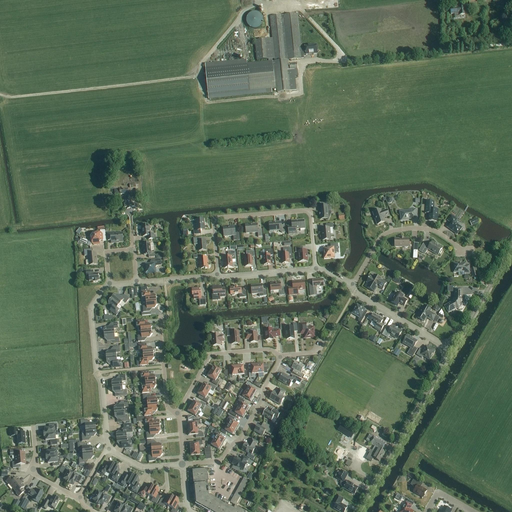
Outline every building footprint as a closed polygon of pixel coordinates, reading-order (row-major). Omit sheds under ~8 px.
[(458,16),(465,15),(464,7),(459,8),(459,6),(455,6),(456,8),(450,9),(451,14),(458,13),(458,16)] [(247,16),(246,19),(246,21),(246,23),(247,26),(249,27),(251,29),(253,29),(256,29),(258,29),(260,27),(262,26),(263,23),(263,21),(263,19),(262,16),(260,15),(258,13),(256,13),(253,13),(251,13),(249,15),(247,16)] [(247,60),(205,64),(208,96),(277,89),(277,93),(290,91),(296,91),(294,70),(290,70),(288,71),(287,61),(304,59),(304,57),(306,57),(306,55),(318,54),(317,45),(305,46),(305,49),(301,49),(298,14),(270,17),(272,39),(255,41),(257,61),(274,59),(275,61),(274,61),(274,62),(272,62),(272,61),(247,64),(247,60)] [(112,168),(118,172),(120,167),(115,164),(112,168)] [(121,189),(119,189),(120,194),(124,194),(125,198),(125,203),(124,203),(125,208),(127,207),(127,209),(131,208),(131,207),(134,207),(134,202),(132,203),(132,197),(130,198),(130,193),(128,193),(127,188),(126,188),(121,189)] [(428,221),(437,221),(438,210),(433,209),(434,202),(426,201),(425,213),(429,213),(428,221)] [(331,214),(331,211),(330,205),(320,207),(321,213),(319,213),(320,216),(321,219),(326,219),(328,220),(331,214)] [(389,216),(387,210),(381,212),(380,210),(373,212),(377,225),(385,222),(383,218),(389,216)] [(405,211),(400,212),(402,220),(406,219),(406,220),(409,219),(417,218),(415,210),(409,211),(409,210),(405,211)] [(447,227),(457,234),(462,228),(455,223),(457,219),(451,215),(447,220),(450,222),(447,227)] [(193,231),(194,235),(201,234),(200,230),(205,230),(204,219),(195,220),(196,231),(193,231)] [(304,220),(291,221),(292,226),(288,226),(288,235),(296,234),(296,229),(305,229),(304,220)] [(281,230),(282,233),(285,233),(284,225),(281,226),(281,222),(269,223),(270,231),(281,230)] [(257,224),(245,225),(246,233),(258,232),(258,237),(262,237),(262,229),(258,230),(257,224)] [(326,228),(321,229),(322,240),(331,240),(331,239),(331,238),(331,237),(331,235),(330,235),(330,228),(333,228),(333,224),(326,224),(326,228)] [(149,225),(141,226),(142,237),(148,236),(148,240),(154,239),(153,234),(150,234),(150,230),(151,229),(151,228),(150,227),(149,227),(149,225)] [(235,226),(229,227),(229,228),(223,229),(224,237),(233,236),(233,241),(240,240),(239,233),(235,233),(235,226)] [(104,231),(100,231),(100,233),(96,234),(95,233),(93,234),(91,236),(91,238),(92,239),(92,243),(94,245),(99,244),(99,241),(100,241),(103,240),(102,237),(104,237),(104,231)] [(116,242),(123,241),(122,233),(114,234),(114,232),(107,232),(107,240),(111,240),(111,243),(117,243),(116,242)] [(206,244),(206,240),(201,241),(201,238),(193,238),(194,245),(198,244),(199,251),(206,250),(206,244)] [(408,247),(409,247),(409,239),(395,239),(395,247),(404,247),(405,248),(406,248),(407,248),(408,247)] [(429,247),(423,244),(419,251),(425,254),(428,249),(438,255),(439,253),(440,254),(442,251),(441,250),(442,248),(438,246),(436,244),(432,242),(429,247)] [(150,243),(143,244),(144,249),(143,249),(144,252),(144,255),(148,255),(149,258),(155,257),(154,254),(151,254),(150,251),(154,251),(153,244),(150,244),(150,243)] [(338,252),(338,244),(330,244),(331,247),(325,248),(323,250),(324,257),(326,258),(335,258),(334,253),(338,252)] [(307,258),(307,250),(303,251),(302,247),(295,248),(295,252),(298,252),(298,255),(299,255),(299,262),(307,261),(307,258)] [(284,253),(281,254),(282,264),(289,263),(289,254),(292,254),(291,248),(283,249),(284,253)] [(97,265),(96,253),(93,253),(93,249),(84,250),(84,256),(88,256),(89,260),(86,261),(86,265),(89,265),(89,266),(97,265)] [(265,255),(263,255),(264,265),(271,264),(270,256),(273,256),(272,250),(265,250),(265,255)] [(246,256),(244,257),(245,267),(252,266),(251,257),(254,257),(254,251),(246,252),(246,256)] [(235,252),(228,252),(228,256),(227,256),(227,257),(223,257),(224,261),(225,268),(228,268),(232,268),(232,260),(235,260),(235,252)] [(201,255),(195,255),(193,255),(194,259),(199,258),(199,262),(199,264),(200,265),(200,269),(205,269),(206,269),(208,269),(207,261),(207,257),(201,258),(201,255)] [(161,259),(151,260),(151,264),(145,264),(146,271),(144,273),(148,275),(149,274),(156,273),(155,268),(156,266),(161,266),(161,259)] [(236,260),(237,271),(244,270),(244,259),(236,260)] [(454,268),(453,268),(453,273),(458,273),(458,276),(464,275),(464,272),(465,272),(465,273),(470,273),(470,265),(466,265),(466,263),(454,264),(454,268)] [(99,276),(98,274),(93,274),(93,271),(86,271),(86,278),(89,277),(89,281),(93,281),(93,282),(97,282),(97,281),(99,280),(99,278),(99,277),(99,276)] [(372,278),(370,276),(366,282),(369,284),(367,288),(374,292),(378,286),(383,289),(386,283),(381,280),(374,275),(372,278)] [(320,280),(312,280),(313,285),(309,285),(310,297),(317,296),(316,288),(324,287),(324,284),(325,281),(323,280),(323,279),(322,279),(321,279),(320,280)] [(303,290),(304,290),(305,290),(304,281),(303,281),(300,281),(300,282),(297,282),(296,281),(294,281),(293,282),(293,287),(292,288),(289,288),(289,295),(299,294),(299,290),(299,291),(303,290)] [(284,288),(281,288),(280,283),(270,284),(271,294),(279,293),(279,296),(284,295),(284,288)] [(262,285),(251,286),(252,294),(259,294),(260,297),(263,296),(266,296),(266,290),(263,290),(262,285)] [(226,297),(225,288),(221,289),(221,286),(213,287),(213,295),(212,295),(212,301),(221,300),(220,297),(226,297)] [(246,297),(245,290),(241,291),(241,287),(238,287),(237,286),(235,287),(230,288),(231,295),(232,295),(232,296),(234,295),(235,295),(235,294),(239,294),(239,298),(246,297)] [(157,297),(153,294),(151,294),(148,291),(147,287),(141,288),(141,292),(142,298),(146,298),(146,302),(156,301),(156,299),(157,297)] [(199,292),(199,288),(192,289),(192,296),(194,296),(194,299),(199,299),(199,306),(206,305),(205,297),(201,298),(201,291),(199,292)] [(462,289),(454,289),(454,298),(453,298),(452,301),(452,302),(444,306),(448,313),(456,308),(459,310),(461,307),(462,306),(462,305),(463,304),(463,303),(464,300),(462,299),(462,289)] [(392,299),(393,300),(391,302),(398,306),(399,303),(404,306),(407,301),(402,298),(403,296),(397,292),(395,296),(394,296),(393,296),(392,298),(392,299)] [(119,296),(117,294),(113,295),(113,297),(111,298),(119,305),(123,307),(129,299),(124,295),(119,296)] [(119,305),(111,298),(110,300),(108,300),(109,305),(112,308),(110,311),(116,316),(120,311),(117,308),(119,305)] [(142,307),(143,313),(142,313),(142,316),(151,315),(151,312),(150,312),(152,309),(152,308),(155,308),(158,304),(156,303),(156,301),(146,302),(146,306),(142,307)] [(358,320),(358,321),(359,322),(361,323),(367,312),(365,311),(365,310),(357,305),(352,313),(359,318),(358,320)] [(431,310),(424,306),(417,317),(424,322),(426,317),(433,321),(437,323),(439,318),(436,316),(436,315),(430,312),(431,310)] [(373,315),(371,318),(368,316),(367,319),(377,324),(374,329),(380,332),(384,326),(381,324),(383,320),(380,318),(378,317),(373,315)] [(142,320),(136,321),(136,327),(138,327),(138,331),(141,331),(151,330),(151,328),(152,327),(148,323),(146,324),(146,323),(144,322),(144,320),(142,320)] [(106,327),(102,331),(104,332),(104,334),(114,333),(114,329),(118,329),(117,323),(111,323),(111,324),(108,327),(106,327)] [(293,327),(285,328),(286,335),(287,339),(289,339),(290,340),(291,339),(292,339),(294,339),(294,332),(297,332),(297,324),(293,324),(293,327)] [(306,324),(300,324),(300,334),(304,334),(305,338),(314,337),(314,334),(315,334),(314,331),(313,327),(307,328),(306,324)] [(402,332),(392,326),(389,331),(385,329),(382,335),(388,338),(390,334),(397,339),(402,332)] [(231,344),(240,344),(239,331),(231,332),(230,329),(226,329),(227,337),(231,336),(231,344)] [(266,340),(273,340),(273,337),(280,337),(279,330),(272,330),(272,329),(265,330),(266,340)] [(141,335),(137,336),(138,342),(144,341),(147,338),(149,337),(153,333),(151,332),(151,330),(141,331),(141,335)] [(257,337),(258,337),(258,332),(249,333),(250,333),(245,334),(245,340),(250,339),(250,343),(258,342),(257,337)] [(114,333),(104,334),(104,337),(103,338),(107,341),(107,345),(119,344),(118,337),(115,338),(114,333)] [(219,335),(212,335),(212,339),(211,340),(211,342),(213,343),(213,346),(220,345),(220,342),(225,342),(224,336),(220,336),(219,335)] [(407,335),(403,343),(411,348),(407,354),(413,357),(417,349),(414,347),(418,341),(407,335)] [(153,352),(154,350),(150,347),(148,347),(147,346),(146,344),(138,345),(139,351),(140,351),(141,355),(143,355),(153,354),(153,352)] [(423,351),(420,349),(416,355),(422,358),(423,356),(429,360),(432,355),(433,355),(435,351),(431,349),(426,346),(423,351)] [(110,351),(108,351),(105,355),(106,356),(106,358),(116,357),(116,353),(120,353),(119,347),(113,347),(113,348),(110,351)] [(153,354),(143,355),(143,359),(139,360),(140,366),(148,365),(148,363),(149,361),(152,361),(155,357),(153,356),(153,354)] [(116,357),(106,358),(106,360),(105,362),(109,365),(112,368),(121,367),(121,361),(117,362),(116,357)] [(293,366),(292,368),(298,372),(296,374),(302,378),(303,375),(301,373),(304,367),(301,365),(301,364),(299,363),(296,362),(295,363),(294,363),(293,366)] [(257,364),(251,364),(252,372),(249,372),(249,378),(255,377),(254,374),(258,374),(257,364)] [(263,364),(257,364),(258,374),(264,373),(264,374),(267,374),(267,368),(264,368),(263,364)] [(243,365),(237,366),(238,375),(244,375),(244,377),(247,377),(247,371),(244,371),(243,365)] [(210,371),(218,376),(221,371),(213,366),(210,371)] [(237,366),(231,366),(232,372),(229,373),(229,379),(232,378),(232,376),(238,375),(237,366)] [(217,386),(220,381),(217,379),(218,376),(210,371),(207,376),(213,380),(212,383),(217,386)] [(149,372),(147,372),(140,372),(141,378),(145,378),(145,382),(156,381),(155,379),(156,378),(153,375),(151,375),(149,374),(149,372)] [(291,378),(283,374),(279,381),(289,387),(291,383),(295,385),(296,381),(300,384),(302,380),(293,375),(291,378)] [(119,376),(116,379),(114,380),(110,383),(112,385),(112,387),(122,386),(122,382),(126,381),(125,375),(119,376)] [(156,381),(145,382),(146,387),(142,387),(142,393),(151,392),(150,390),(152,389),(154,389),(157,385),(156,384),(156,381)] [(252,385),(247,382),(246,385),(249,387),(246,392),(254,397),(257,391),(251,388),(252,385)] [(209,387),(203,383),(200,389),(208,393),(210,390),(213,392),(216,387),(211,384),(209,387)] [(122,386),(112,387),(112,389),(111,390),(115,394),(117,393),(121,396),(121,397),(127,396),(127,390),(123,390),(122,386)] [(208,393),(200,389),(197,394),(203,397),(202,400),(207,403),(210,398),(206,396),(208,393)] [(277,393),(274,392),(270,399),(280,405),(284,398),(282,397),(285,392),(279,389),(277,393)] [(254,397),(246,392),(243,397),(240,395),(238,398),(239,399),(240,399),(243,401),(245,398),(251,402),(254,397)] [(152,398),(149,395),(143,395),(143,401),(147,401),(147,405),(158,404),(157,402),(159,401),(155,398),(152,398)] [(240,399),(239,399),(238,401),(241,403),(238,408),(246,413),(249,408),(243,404),(245,402),(243,401),(240,399)] [(121,402),(118,405),(116,406),(113,409),(114,410),(114,413),(125,412),(124,408),(128,407),(128,401),(121,402)] [(190,406),(199,411),(200,408),(203,409),(206,405),(201,402),(199,404),(193,401),(190,406)] [(148,410),(144,410),(145,416),(151,415),(154,412),(156,412),(159,408),(158,407),(158,404),(147,405),(148,410)] [(199,411),(190,406),(187,411),(196,416),(196,417),(199,416),(201,412),(199,411)] [(246,413),(238,408),(236,412),(231,410),(229,413),(236,417),(237,415),(243,418),(246,413)] [(266,410),(263,415),(272,420),(273,417),(277,419),(280,413),(274,410),(272,413),(266,410)] [(125,412),(114,413),(114,415),(113,416),(117,420),(119,419),(123,422),(123,423),(129,422),(129,416),(125,416),(125,412)] [(233,422),(235,419),(230,416),(227,421),(230,422),(228,425),(236,430),(239,425),(233,422)] [(153,417),(151,418),(145,418),(145,424),(149,424),(150,428),(160,427),(160,425),(161,424),(157,421),(157,420),(153,417)] [(197,429),(197,428),(197,425),(200,425),(200,419),(194,420),(194,423),(187,424),(188,430),(197,429)] [(90,423),(86,420),(80,421),(81,427),(84,426),(85,431),(95,430),(95,427),(96,426),(92,423),(90,423)] [(257,426),(256,428),(254,431),(263,436),(265,432),(270,435),(274,429),(264,423),(261,428),(257,426)] [(133,433),(132,424),(123,425),(124,428),(121,431),(118,432),(115,435),(116,436),(117,439),(127,438),(126,433),(133,433)] [(43,435),(57,434),(57,432),(54,432),(54,429),(55,428),(55,425),(48,425),(49,429),(44,429),(44,433),(43,433),(43,435)] [(228,425),(226,428),(225,431),(222,429),(221,432),(226,435),(227,432),(234,436),(236,430),(228,425)] [(345,435),(348,430),(341,425),(338,431),(345,435)] [(150,433),(146,433),(147,439),(153,438),(156,435),(158,434),(161,431),(160,430),(160,427),(150,428),(150,433)] [(25,444),(24,432),(17,433),(17,429),(9,430),(10,437),(16,436),(17,445),(25,444)] [(203,433),(202,433),(202,432),(198,432),(197,429),(188,430),(188,436),(195,435),(196,438),(204,437),(203,433)] [(95,430),(85,431),(85,435),(81,435),(82,441),(88,441),(91,437),(93,437),(97,433),(95,432),(95,430)] [(221,434),(216,431),(213,435),(216,437),(214,440),(223,445),(226,440),(219,436),(221,434)] [(57,434),(43,435),(43,437),(45,437),(45,441),(50,440),(50,444),(50,446),(57,445),(56,439),(55,440),(54,436),(57,436),(57,434)] [(372,451),(382,457),(385,452),(381,450),(385,443),(373,436),(370,434),(366,440),(369,442),(369,443),(375,447),(372,451)] [(131,437),(127,438),(117,439),(117,441),(116,442),(119,445),(122,445),(122,449),(125,448),(132,448),(131,437)] [(246,443),(242,450),(249,454),(247,456),(251,458),(252,456),(251,455),(255,448),(254,448),(258,442),(252,439),(249,445),(246,443)] [(153,440),(147,441),(147,447),(151,447),(152,451),(162,450),(162,448),(163,447),(159,443),(157,444),(157,443),(153,440)] [(202,446),(202,443),(202,440),(196,441),(196,444),(189,444),(190,450),(199,449),(199,446),(202,446)] [(223,445),(214,440),(211,445),(220,450),(223,445)] [(344,442),(342,447),(349,451),(352,446),(344,442)] [(363,447),(360,445),(355,442),(352,447),(357,450),(357,449),(361,451),(357,458),(363,461),(367,455),(368,456),(366,459),(371,462),(373,458),(380,462),(382,457),(372,451),(370,450),(363,447)] [(87,446),(84,443),(83,443),(77,443),(78,450),(81,449),(82,454),(92,453),(92,450),(93,449),(89,446),(87,446)] [(47,456),(45,456),(45,458),(59,457),(59,454),(56,455),(56,451),(57,451),(57,447),(50,448),(51,452),(46,452),(47,456)] [(24,459),(24,452),(19,453),(19,450),(10,450),(10,456),(14,456),(14,459),(24,459)] [(162,450),(152,451),(152,455),(148,456),(149,462),(155,461),(158,458),(160,457),(163,454),(162,452),(162,450)] [(346,452),(342,451),(336,461),(339,463),(346,452)] [(92,453),(82,454),(82,458),(78,458),(79,464),(85,464),(88,460),(90,460),(94,456),(92,455),(92,453)] [(59,466),(59,463),(60,463),(60,462),(60,459),(63,459),(62,456),(59,457),(45,458),(45,460),(47,460),(47,464),(52,463),(52,467),(59,466)] [(232,464),(234,465),(231,469),(238,473),(240,469),(243,471),(245,469),(246,469),(247,467),(247,466),(246,466),(247,464),(249,465),(251,461),(243,456),(241,460),(236,457),(232,464)] [(24,459),(14,459),(15,463),(12,463),(12,469),(20,468),(20,465),(25,465),(24,459)] [(109,474),(114,465),(112,464),(112,462),(107,464),(105,467),(102,465),(98,472),(104,475),(106,472),(109,474)] [(116,466),(114,465),(109,474),(113,476),(111,480),(117,483),(121,476),(118,474),(118,473),(119,470),(118,466),(116,466)] [(69,470),(65,468),(62,466),(59,472),(62,474),(65,476),(63,480),(66,482),(65,483),(67,484),(74,472),(72,471),(71,473),(68,471),(69,470)] [(207,469),(192,471),(196,505),(208,511),(243,511),(236,508),(238,505),(237,504),(249,482),(243,479),(230,503),(235,506),(234,507),(235,507),(234,510),(229,507),(230,505),(224,502),(223,504),(209,496),(209,494),(211,494),(211,489),(208,489),(208,482),(209,482),(207,469)] [(344,475),(338,471),(335,476),(337,478),(337,479),(341,481),(340,482),(341,486),(344,488),(343,489),(354,495),(358,488),(353,485),(353,484),(348,481),(347,482),(344,480),(346,476),(344,475)] [(74,472),(67,484),(69,485),(70,484),(73,485),(75,481),(78,483),(82,477),(78,475),(78,477),(75,475),(76,473),(74,472)] [(125,483),(129,485),(134,476),(132,475),(132,473),(127,475),(126,477),(123,475),(118,483),(123,486),(125,483)] [(14,479),(11,476),(5,482),(8,485),(9,484),(12,489),(20,482),(16,478),(14,479)] [(134,476),(129,485),(133,487),(131,491),(137,493),(140,486),(138,485),(138,484),(139,481),(138,477),(136,477),(134,476)] [(422,483),(416,480),(414,479),(411,485),(416,488),(413,492),(423,498),(427,491),(420,487),(422,483)] [(24,487),(20,482),(12,489),(16,493),(16,494),(18,497),(24,492),(21,489),(24,487)] [(145,489),(142,487),(138,494),(143,497),(145,494),(149,496),(154,487),(152,486),(151,484),(147,485),(145,489)] [(156,488),(154,487),(149,496),(153,498),(151,501),(156,504),(159,499),(156,497),(159,492),(158,487),(156,488)] [(98,491),(94,489),(91,495),(94,496),(92,500),(95,502),(95,503),(97,504),(103,492),(101,491),(100,493),(97,492),(98,491)] [(43,493),(37,490),(35,492),(31,490),(28,495),(32,497),(31,500),(38,503),(43,493)] [(105,493),(103,492),(97,504),(98,505),(99,504),(102,506),(105,502),(108,504),(111,498),(108,496),(107,497),(104,496),(105,493)] [(172,496),(171,495),(166,496),(164,501),(161,499),(158,505),(163,508),(165,505),(169,507),(174,498),(172,496)] [(54,509),(59,500),(52,496),(49,503),(44,500),(41,507),(46,510),(48,506),(54,509)] [(339,511),(344,511),(347,507),(341,504),(343,500),(336,496),(332,503),(336,505),(334,509),(339,511)] [(174,498),(169,507),(172,509),(170,511),(177,511),(179,509),(176,508),(179,503),(177,498),(176,499),(174,498)] [(23,499),(19,507),(25,511),(29,502),(23,499)] [(120,511),(125,504),(123,503),(122,505),(119,504),(119,502),(116,501),(113,506),(116,508),(113,511),(120,511)] [(406,502),(402,510),(400,511),(414,511),(409,509),(411,505),(406,502)] [(137,508),(143,511),(146,506),(140,503),(137,508)]
